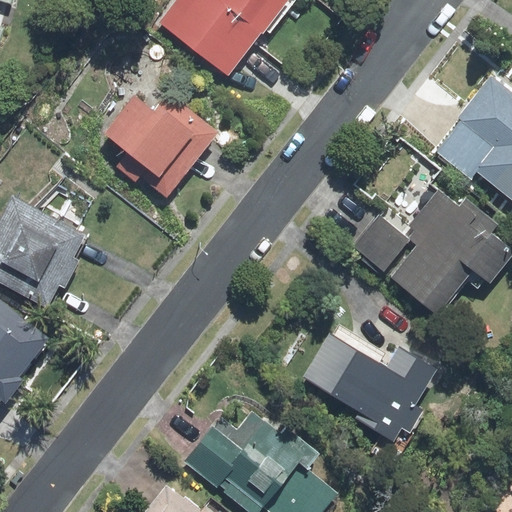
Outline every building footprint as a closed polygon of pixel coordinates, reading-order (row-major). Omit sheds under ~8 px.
[(0,1),(11,5),(12,0),(0,0),(0,43),(2,36),(0,35),(0,1)] [(282,2),(278,0),(187,0),(164,30),(224,76),(282,2)] [(511,98),(495,84),(444,144),(511,201),(511,98)] [(209,136),(157,92),(104,155),(156,199),(209,136)] [(384,220),(355,252),(433,322),(496,251),(437,198),(402,237),(384,220)] [(18,199),(0,229),(0,284),(42,310),(85,240),(18,199)] [(0,406),(48,350),(0,308),(0,406)] [(413,382),(331,331),(302,378),(384,429),(413,382)] [(211,433),(188,463),(249,511),(255,503),(267,511),(310,511),(322,497),(291,473),(301,460),(247,418),(226,445),(211,433)] [(193,511),(167,490),(149,511),(193,511)]
